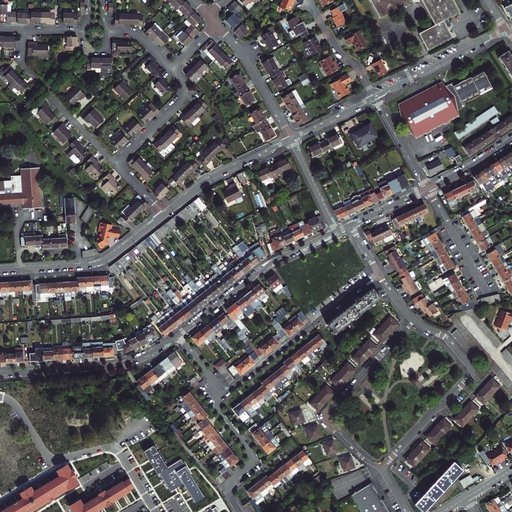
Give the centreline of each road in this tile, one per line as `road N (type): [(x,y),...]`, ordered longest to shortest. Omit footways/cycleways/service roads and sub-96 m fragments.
road 1 (residential): [(414,321),(444,337),(471,373),(381,468)]
road 2 (residential): [(216,398),(378,273)]
road 3 (residential): [(414,321),(327,420),(381,468)]
road 4 (residential): [(334,231),(276,259),(177,335)]
road 5 (residential): [(177,335),(121,363),(0,373)]
road 6 (residential): [(0,270),(95,263),(165,214)]
road 7 (residential): [(116,164),(24,68),(21,29)]
road 8 (residential): [(165,214),(210,178),(291,138)]
road 9 (residential): [(506,29),(375,96)]
road 10 (residential): [(216,25),(243,53),(291,138)]
road 11 (residential): [(216,398),(252,457),(230,485),(238,511)]
road 12 (residential): [(116,164),(181,99),(184,86),(171,68)]
